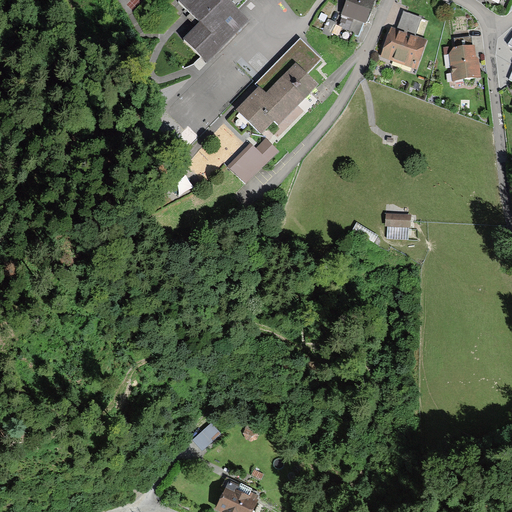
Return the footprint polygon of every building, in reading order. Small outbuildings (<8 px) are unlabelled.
[(187,43),(203,59),(241,21),(234,15),(247,0),(185,0),(182,4),(204,26),(187,43)] [(372,3),(364,0),(349,0),(344,17),(366,24),(372,3)] [(382,58),(415,69),(423,44),(412,41),(420,19),(405,14),(398,34),(391,32),(382,58)] [(335,25),(328,22),(322,34),(329,37),(335,25)] [(258,87),(236,109),(261,134),(275,121),(279,125),(319,85),(308,73),(321,59),(300,38),(255,84),(258,87)] [(454,82),(477,79),(471,39),(454,41),(456,53),(451,54),(454,82)] [(230,169),(244,184),(263,165),(249,150),(230,169)] [(409,217),(387,216),(387,227),(409,228),(409,217)] [(193,443),(201,452),(219,437),(211,427),(193,443)] [(228,489),(217,511),(252,511),(257,502),(228,489)]
